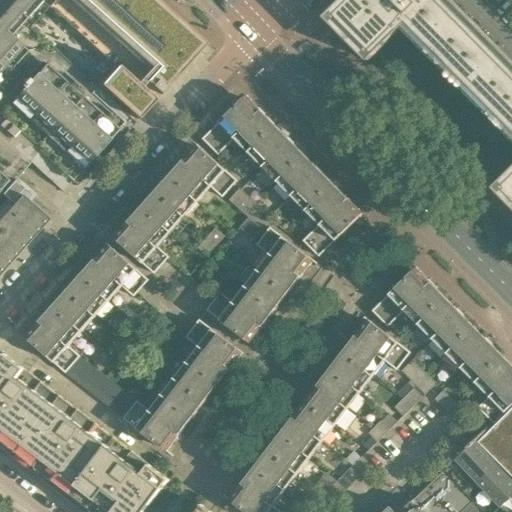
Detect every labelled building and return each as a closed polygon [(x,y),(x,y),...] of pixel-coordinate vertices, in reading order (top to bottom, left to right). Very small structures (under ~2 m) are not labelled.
[(0,0),(0,194),(24,168),(59,200),(69,189),(72,192),(134,123),(111,102),(99,91),(29,28),(48,5),(42,0),(0,0)] [(99,91),(111,102),(116,97),(141,119),(207,43),(158,0),(42,0),(48,5),(120,67),(99,91)] [(511,61),(451,0),(341,0),(324,17),(368,61),(401,28),(511,141),(511,168),(493,187),(511,206),(511,61)] [(247,95),(202,139),(218,155),(234,139),(319,225),(303,241),(319,256),(363,213),(359,209),(358,209),(351,202),(250,100),(251,100),(247,95)] [(237,181),(196,144),(192,149),(193,150),(118,233),(118,232),(113,237),(154,274),(169,257),(158,247),(211,187),(222,198),(237,181)] [(0,272),(47,220),(25,200),(30,195),(14,180),(2,194),(13,204),(0,218),(0,272)] [(263,229),(255,222),(265,211),(240,188),(229,200),(248,217),(240,227),(254,240),(263,229)] [(309,266),(313,261),(270,227),(256,245),(269,254),(232,302),(220,292),(206,310),(250,344),(254,339),(253,338),(309,265),(309,266)] [(207,256),(225,236),(215,228),(197,248),(207,256)] [(104,249),(36,325),(29,333),(29,332),(24,337),(65,373),(81,356),(69,346),(122,286),(134,297),(149,280),(108,244),(103,248),(104,249)] [(404,311),(476,384),(485,393),(489,397),(478,408),(494,424),(511,405),(511,365),(420,272),(421,272),(416,267),(372,311),(388,327),(404,311)] [(123,419),(166,452),(170,447),(169,447),(216,386),(238,357),(239,358),(243,353),(199,319),(185,337),(198,347),(149,410),(137,401),(123,419)] [(301,406),(245,480),(233,495),(232,495),(228,500),(244,511),(281,511),(273,506),(385,361),(397,370),(411,352),(367,319),(363,324),(364,325),(308,397),(307,397),(300,405),(301,406)] [(122,353),(134,339),(124,331),(112,344),(122,353)] [(137,342),(125,356),(135,364),(147,351),(137,342)] [(145,511),(170,480),(161,474),(4,354),(0,359),(0,439),(94,511),(145,511)] [(407,377),(419,365),(413,359),(402,371),(407,377)] [(407,377),(413,383),(425,371),(419,365),(407,377)] [(413,383),(419,389),(431,377),(425,371),(413,383)] [(425,394),(430,389),(436,383),(431,377),(419,389),(425,394)] [(407,395),(416,404),(422,397),(413,388),(407,395)] [(443,390),(437,396),(435,399),(441,406),(450,397),(443,390)] [(403,399),(401,401),(410,410),(416,404),(407,395),(403,399)] [(448,412),(456,403),(450,397),(441,406),(448,412)] [(394,407),(403,416),(410,410),(401,401),(394,407)] [(511,407),(477,442),(491,456),(511,476),(511,407)] [(384,436),(390,429),(381,420),(375,427),(384,436)] [(377,442),(384,436),(375,427),(368,433),(377,442)] [(511,511),(511,481),(505,474),(474,441),(456,457),(457,458),(444,470),(466,493),(483,511),(511,511)] [(371,465),(362,456),(356,463),(364,472),(371,465)] [(358,478),(364,472),(356,463),(349,469),(358,478)] [(331,487),(339,496),(346,490),(337,481),(331,487)] [(333,503),(339,496),(331,487),(324,494),(333,503)] [(483,511),(466,493),(445,511),(483,511)] [(426,511),(414,500),(401,511),(426,511)]
